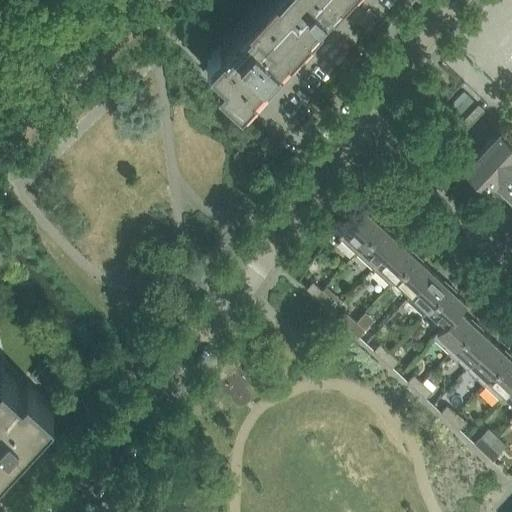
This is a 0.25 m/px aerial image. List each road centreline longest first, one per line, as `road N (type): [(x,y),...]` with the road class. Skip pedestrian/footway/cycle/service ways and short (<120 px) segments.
road 1 (residential): [(69,511),(362,127)]
road 2 (residential): [(511,266),(362,127)]
road 3 (secondary): [(0,133),(138,0)]
road 4 (residential): [(362,127),(448,0)]
road 5 (secondary): [(88,0),(0,83)]
